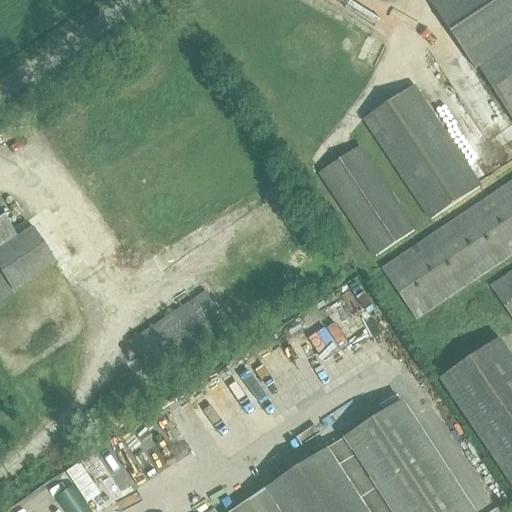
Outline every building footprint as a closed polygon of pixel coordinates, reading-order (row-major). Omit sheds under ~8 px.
[(511,0),(434,0),(430,3),(476,71),(478,69),(511,120),(511,0)] [(410,85),(409,84),(407,83),(406,83),(405,83),(403,84),(402,85),(402,86),(402,87),(402,89),(403,90),(404,91),(405,91),(406,92),(408,91),(409,90),(410,89),(410,88),(410,87),(410,85)] [(415,87),(363,121),(430,222),(482,187),(415,87)] [(404,93),(401,88),(393,92),(396,98),(404,93)] [(391,92),(390,92),(388,92),(386,93),(385,94),(385,96),(384,97),(385,99),(386,101),(387,102),(389,102),(390,102),(392,102),(393,101),(394,99),(394,98),(394,96),(394,95),(393,93),(391,92)] [(361,147),(319,175),(374,258),(416,231),(361,147)] [(511,182),(382,270),(417,322),(511,258),(511,272),(490,288),(511,319),(511,182)] [(215,230),(260,212),(255,198),(209,215),(215,230)] [(0,214),(0,300),(12,293),(10,292),(54,263),(33,231),(18,241),(0,214)] [(347,297),(358,292),(352,278),(340,283),(347,297)] [(125,311),(134,323),(162,301),(153,289),(125,311)] [(185,290),(171,299),(177,309),(192,300),(185,290)] [(207,292),(129,344),(159,389),(236,338),(207,292)] [(329,339),(338,334),(328,316),(319,321),(329,339)] [(511,356),(501,340),(439,381),(511,488),(511,356)] [(474,511),(404,402),(343,441),(329,450),(233,511),(474,511)] [(104,491),(146,463),(138,451),(144,447),(131,427),(83,458),(104,491)] [(87,511),(71,488),(56,499),(64,511),(87,511)]
